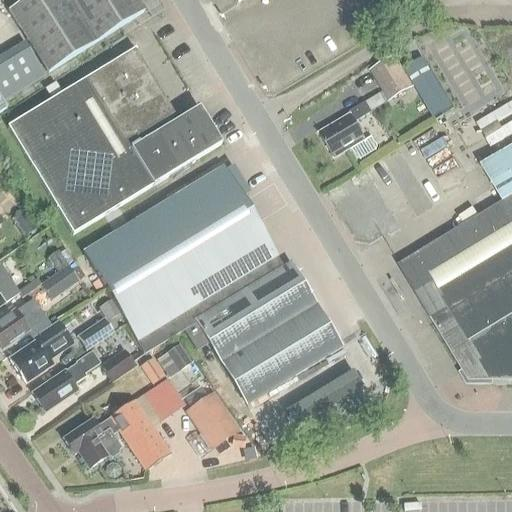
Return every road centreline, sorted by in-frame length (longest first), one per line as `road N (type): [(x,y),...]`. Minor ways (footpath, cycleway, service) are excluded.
road 1 (unclassified): [(438,415),(184,0)]
road 2 (unclassified): [(438,415),(279,478),(96,511)]
